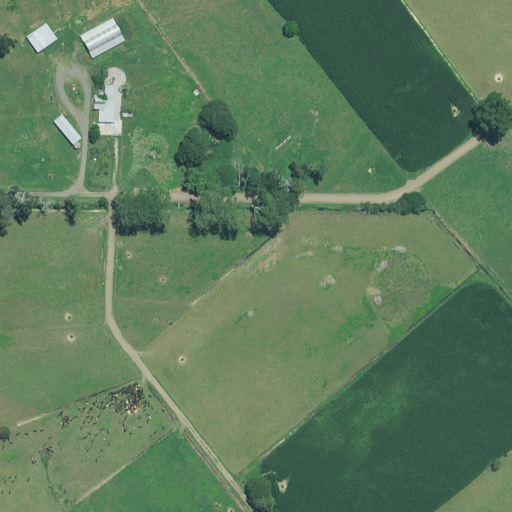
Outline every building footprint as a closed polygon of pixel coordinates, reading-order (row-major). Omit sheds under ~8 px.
[(124,41),(112,19),(80,36),(92,59),(124,41)] [(56,39),(45,24),(26,37),(37,53),(56,39)] [(115,86),(105,86),(104,98),(94,98),(93,109),(98,109),(98,122),(113,123),(115,86)] [(74,89),(70,95),(76,98),(79,93),(74,89)] [(72,145),(81,138),(62,115),(54,121),(72,145)]
